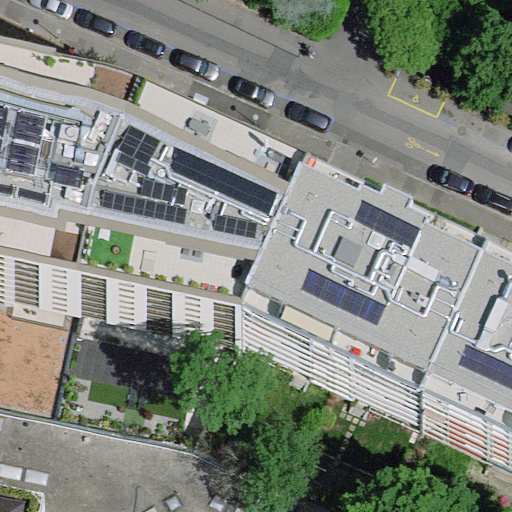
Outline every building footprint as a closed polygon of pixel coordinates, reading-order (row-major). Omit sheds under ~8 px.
[(96,239),(141,130),(109,119),(0,95),(0,302),(79,319),(96,239)] [(243,353),(310,205),(141,130),(96,239),(79,319),(243,353)] [(423,435),(489,289),(310,205),(243,353),(423,435)] [(511,475),(511,298),(489,289),(423,435),(511,475)] [(79,319),(0,302),(0,411),(57,423),(79,319)] [(198,454),(243,353),(79,319),(57,423),(198,454)] [(0,511),(322,511),(198,454),(57,423),(0,411),(0,511)]
